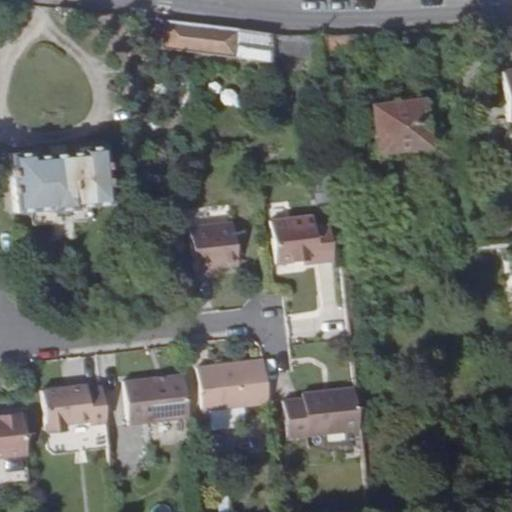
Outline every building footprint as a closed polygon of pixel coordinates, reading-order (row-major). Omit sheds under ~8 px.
[(232,59),(236,29),(159,19),(156,49),(232,59)] [(319,52),(316,35),(280,35),(236,29),(232,59),(258,63),(258,58),(319,60),(319,52)] [(349,33),(316,35),(319,52),(352,52),(349,33)] [(511,70),(497,72),(503,122),(511,120),(511,70)] [(408,104),(360,112),(365,158),(415,150),(408,104)] [(123,143),(5,157),(12,216),(130,203),(123,143)] [(314,215),(272,219),(275,261),(312,258),(312,261),(333,259),(331,225),(315,227),(314,215)] [(231,225),(188,229),(192,274),(209,273),(208,269),(235,266),(231,225)] [(267,399),(263,373),(262,358),(198,364),(202,406),(267,399)] [(150,434),(188,430),(181,371),(124,377),(128,420),(147,418),(150,434)] [(89,425),(104,424),(100,387),(85,388),(84,385),(41,390),(45,430),(64,429),(65,423),(88,420),(89,425)] [(359,428),(355,387),(303,392),(303,396),(280,398),(285,436),(359,428)] [(0,453),(25,451),(19,410),(0,411),(0,453)]
